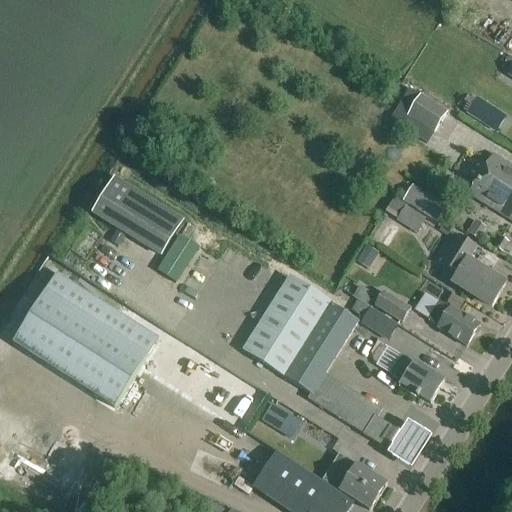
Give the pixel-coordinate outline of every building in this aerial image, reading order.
[(421,97),(407,119),(433,136),(447,114),(421,97)] [(507,118),(477,98),(466,115),(496,135),(507,118)] [(511,221),(511,169),(493,157),(486,169),(476,162),(466,177),(477,183),(468,197),(511,223),(511,221)] [(164,261),(186,225),(115,182),(93,219),(164,261)] [(436,224),(445,210),(412,189),(403,203),(436,224)] [(395,226),(415,238),(424,224),(404,212),(395,226)] [(475,223),(467,235),(478,242),(486,230),(475,223)] [(440,266),(459,278),(454,286),(491,309),(505,287),(478,270),(478,271),(471,266),(468,264),(477,250),(457,238),(440,266)] [(115,411),(159,343),(57,278),(14,347),(115,411)] [(376,445),(385,431),(373,424),(376,419),(374,409),(325,378),(359,324),(291,281),(244,354),(285,380),(311,397),(308,402),(376,445)] [(402,327),(411,311),(383,294),(374,310),(402,327)] [(452,297),(446,306),(458,313),(464,304),(452,297)] [(449,311),(439,305),(428,322),(439,329),(437,331),(466,349),(479,328),(450,309),(449,311)] [(387,343),(397,327),(370,311),(360,327),(387,343)] [(413,366),(401,358),(390,376),(402,384),(399,389),(417,401),(419,399),(430,407),(444,384),(414,365),(413,366)] [(280,435),(290,419),(271,408),(262,424),(280,435)] [(349,511),(353,508),(275,456),(253,490),(286,511),(349,511)] [(368,511),(371,511),(387,487),(357,468),(340,494),(368,511)]
